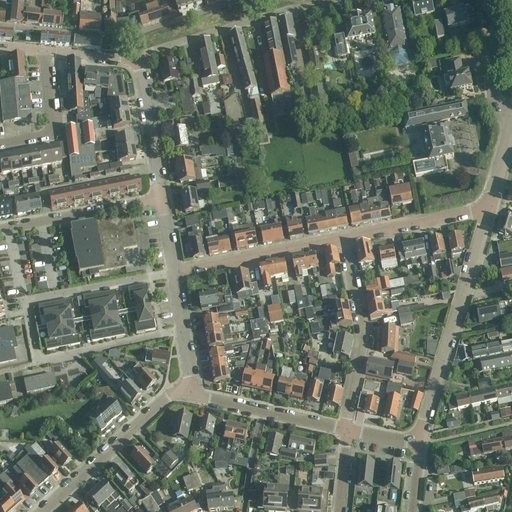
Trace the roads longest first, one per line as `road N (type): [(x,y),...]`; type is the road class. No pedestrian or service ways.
road 1 (residential): [(183,330),(36,363),(23,302),(174,273)]
road 2 (residential): [(0,24),(122,36),(239,0)]
road 3 (unclassified): [(419,443),(487,210)]
road 4 (residential): [(136,55),(347,0)]
road 5 (residential): [(346,430),(364,336),(344,238)]
road 6 (residential): [(40,511),(167,396),(187,394)]
road 7 (residential): [(174,273),(344,238)]
road 8 (residential): [(161,197),(0,229)]
road 9 (residential): [(187,394),(346,430)]
road 10 (residential): [(344,238),(487,210)]
road 11 (residential): [(161,197),(136,55)]
road 12 (residential): [(0,144),(52,135),(48,51)]
road 13 (residential): [(485,0),(497,95),(511,120)]
